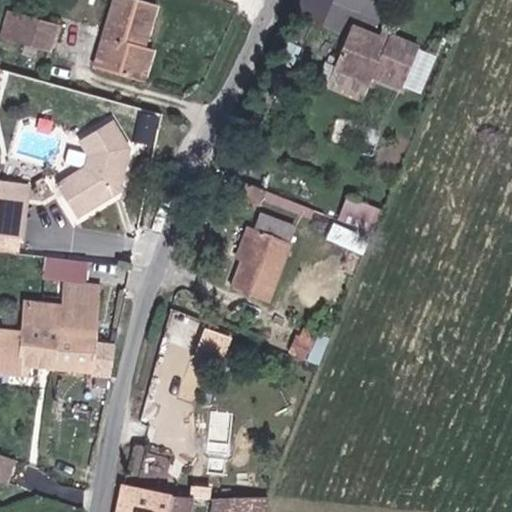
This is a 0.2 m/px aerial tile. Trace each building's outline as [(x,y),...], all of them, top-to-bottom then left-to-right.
[(135,81),(145,48),(142,47),(155,5),(137,0),(113,0),(93,68),(135,81)] [(13,14),(6,40),(52,51),(60,24),(17,13),(17,15),(13,14)] [(370,82),(373,76),(402,88),(419,49),(380,32),(378,38),(350,27),(333,67),(370,82)] [(145,48),(135,81),(141,83),(151,50),(145,48)] [(75,138),(85,152),(83,167),(55,184),(75,217),(116,189),(126,145),(106,117),(75,138)] [(0,176),(0,236),(27,238),(31,179),(0,176)] [(375,231),(385,206),(349,192),(340,216),(375,231)] [(241,263),(254,229),(248,226),(234,260),(241,263)] [(291,243),(254,229),(241,263),(230,289),(267,304),(291,243)] [(63,283),(60,308),(57,331),(56,338),(95,343),(102,287),(63,283)] [(21,304),(19,329),(57,331),(60,308),(21,304)] [(174,309),(145,392),(189,407),(208,351),(200,349),(209,321),(174,309)] [(299,324),(287,354),(307,362),(315,343),(308,340),(312,330),(310,330),(313,323),(306,321),(304,326),(299,324)] [(202,351),(227,358),(234,331),(209,324),(202,351)] [(57,331),(19,329),(19,340),(17,367),(52,369),(56,338),(57,331)] [(17,367),(19,340),(0,337),(0,372),(17,375),(17,367)] [(110,378),(114,345),(95,343),(56,338),(52,369),(110,378)] [(0,484),(5,486),(13,460),(0,455),(0,484)] [(142,494),(121,489),(116,511),(167,511),(170,497),(143,490),(142,494)] [(212,499),(210,511),(268,511),(270,496),(212,499)]
